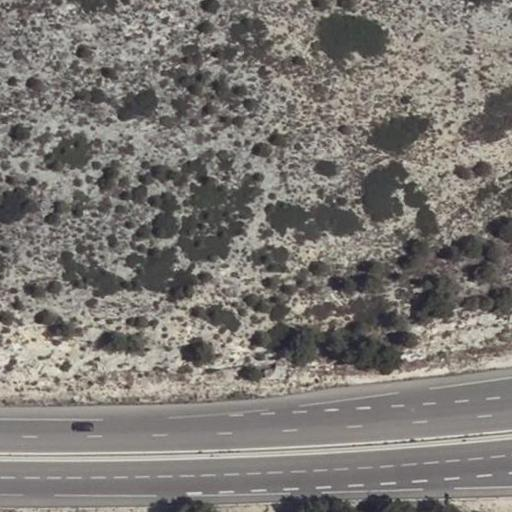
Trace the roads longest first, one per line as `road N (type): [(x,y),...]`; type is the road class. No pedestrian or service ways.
road 1 (trunk): [(210,476),(511,454)]
road 2 (trunk): [(210,476),(511,474)]
road 3 (trunk): [(511,389),(214,434)]
road 4 (trunk): [(511,413),(214,434)]
road 5 (trunk): [(214,434),(0,437)]
road 6 (trunk): [(0,476),(210,476)]
